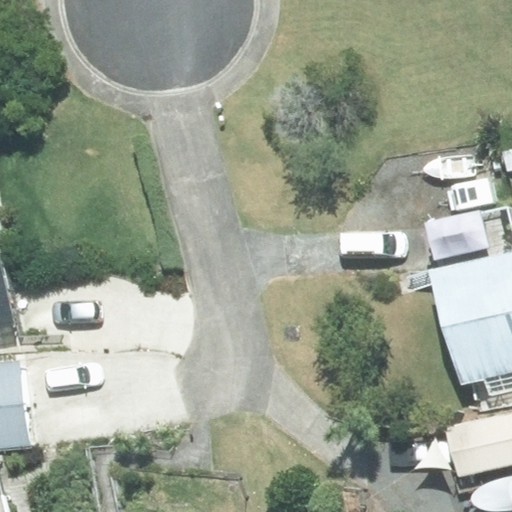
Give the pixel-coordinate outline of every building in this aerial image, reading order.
[(439,274),(466,389),(490,383),(493,399),(511,395),(511,215),(511,209),(436,227),(447,273),(439,274)] [(0,347),(14,345),(0,228),(0,227),(0,347)] [(38,374),(0,374),(0,450),(40,449),(38,374)] [(511,420),(453,433),(463,480),(511,469),(511,420)] [(0,511),(25,511),(20,471),(0,473),(0,511)]
